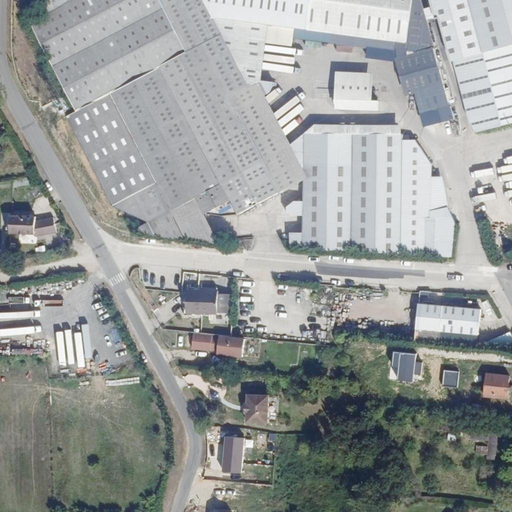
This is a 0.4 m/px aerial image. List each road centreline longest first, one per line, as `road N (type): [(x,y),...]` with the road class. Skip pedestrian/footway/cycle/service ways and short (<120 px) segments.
road 1 (residential): [(102,253),(503,278)]
road 2 (tertiary): [(102,253),(193,426),(195,450),(177,511)]
road 3 (tertiary): [(0,37),(12,90),(102,253)]
road 4 (unknown): [(408,121),(341,108),(324,96),(322,77),(338,66),(371,70),(389,85)]
